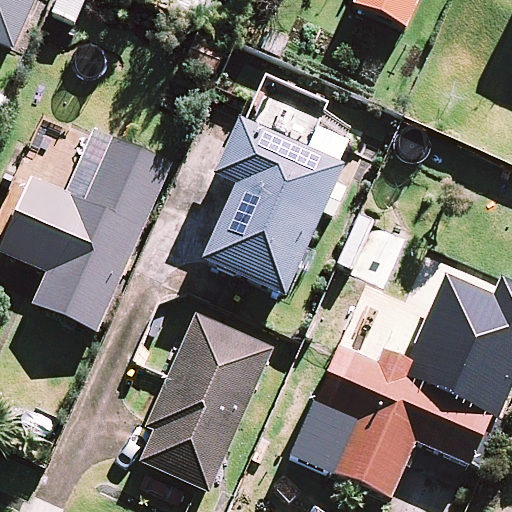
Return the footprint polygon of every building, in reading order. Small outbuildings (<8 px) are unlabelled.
[(34,0),(0,0),(0,47),(12,53),(34,0)] [(87,0),(58,0),(50,20),(74,30),(87,0)] [(356,0),(352,10),(402,32),(416,0),(356,0)] [(224,46),(187,29),(173,63),(210,79),(224,46)] [(258,79),(240,121),(213,109),(187,171),(223,187),(231,191),(198,268),(280,303),(346,149),(314,135),(326,108),(258,79)] [(169,168),(112,142),(83,206),(30,183),(0,250),(0,255),(46,276),(32,308),(94,335),(169,168)] [(405,241),(358,220),(346,248),(337,269),(384,289),(405,241)] [(456,381),(347,332),(311,411),(334,422),(313,469),(387,502),(412,445),(467,470),(511,369),(511,326),(486,315),(456,381)] [(187,319),(141,430),(151,435),(138,466),(207,495),(266,352),(187,319)]
